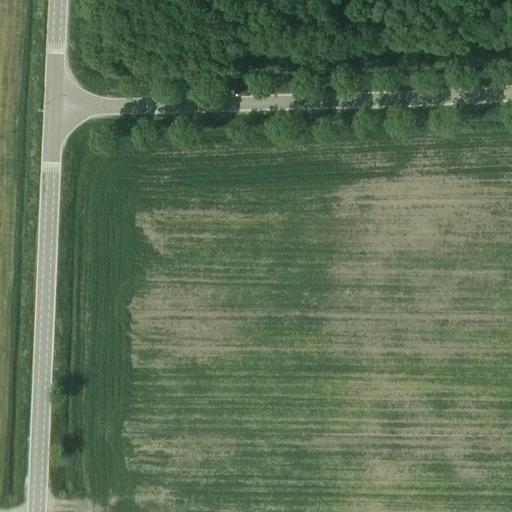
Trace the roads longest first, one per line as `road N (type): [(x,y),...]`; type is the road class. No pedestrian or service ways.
road 1 (unclassified): [(56,105),(511,95)]
road 2 (unclassified): [(38,511),(56,105)]
